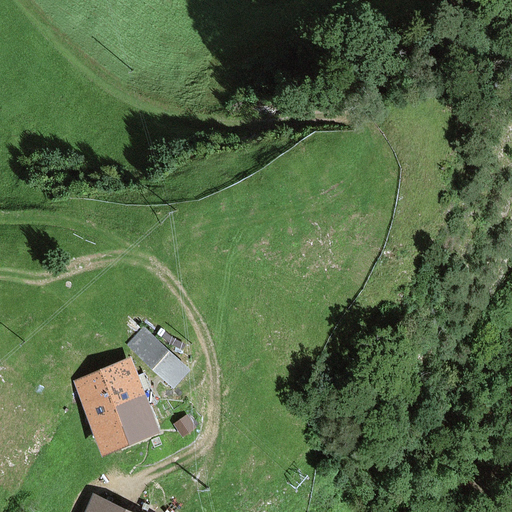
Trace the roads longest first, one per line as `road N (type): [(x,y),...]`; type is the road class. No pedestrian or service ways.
road 1 (track): [(145,261),(313,205),(354,181),(369,148),(361,122),(345,113),(218,123),(146,107),(95,76),(21,0)]
road 2 (track): [(0,272),(43,278),(116,256),(145,261),(170,283),(204,334),(214,378),(214,421),(206,442),(183,460)]
road 3 (track): [(136,260),(122,244),(87,229),(0,219)]
road 4 (track): [(76,511),(83,495),(100,485),(183,460)]
